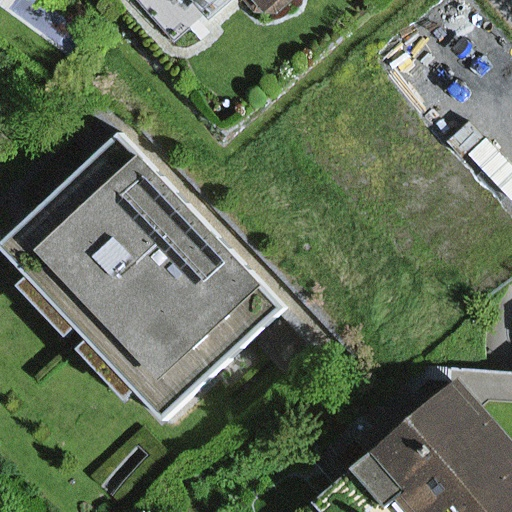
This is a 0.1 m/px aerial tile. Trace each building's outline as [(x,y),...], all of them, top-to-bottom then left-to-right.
[(301,0),(116,0),(163,48),(213,0),(255,0),(277,23),(301,0)] [(289,310),(113,130),(0,239),(0,293),(149,446),(289,310)] [(384,510),(485,423),(453,384),(352,471),(384,510)] [(409,511),(467,511),(511,472),(511,454),(485,423),(398,499),(409,511)] [(511,511),(511,472),(467,511),(511,511)]
